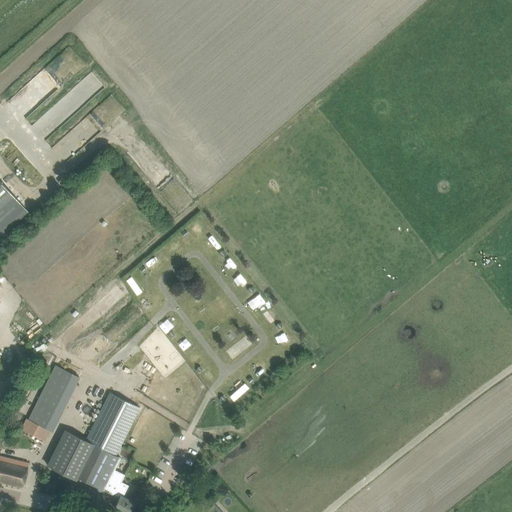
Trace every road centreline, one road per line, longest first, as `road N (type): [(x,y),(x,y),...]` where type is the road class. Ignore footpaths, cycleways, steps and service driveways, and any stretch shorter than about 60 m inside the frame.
road 1 (track): [(434,0),(57,327),(53,350),(101,376)]
road 2 (track): [(511,207),(248,424),(191,430)]
road 3 (unclassified): [(328,511),(511,369)]
